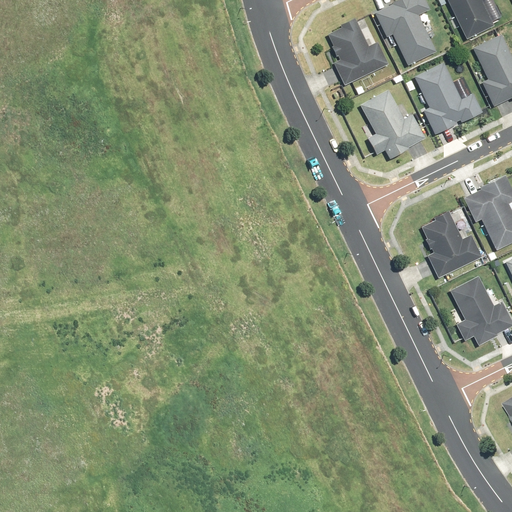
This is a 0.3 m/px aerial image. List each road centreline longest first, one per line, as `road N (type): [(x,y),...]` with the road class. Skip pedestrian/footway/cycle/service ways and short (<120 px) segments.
road 1 (residential): [(351,212),(263,14)]
road 2 (residential): [(441,399),(351,212)]
road 3 (residential): [(351,212),(511,135)]
road 4 (residential): [(511,511),(441,399)]
